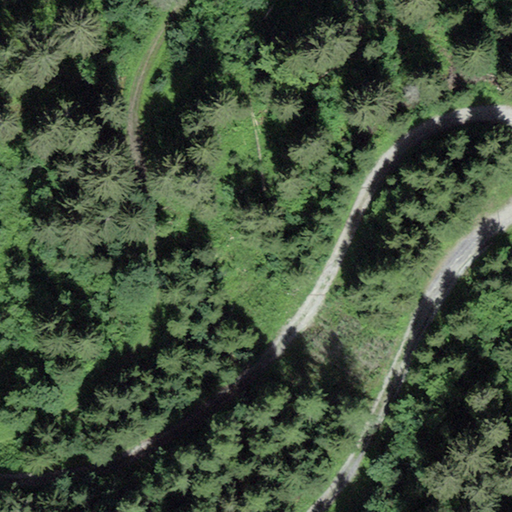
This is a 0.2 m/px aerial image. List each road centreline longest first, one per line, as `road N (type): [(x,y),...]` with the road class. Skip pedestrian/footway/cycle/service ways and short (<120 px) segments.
road 1 (track): [(0,478),(76,470),(146,447),(231,395),(314,291),(385,163),(410,134),(445,114),(511,110)]
road 2 (track): [(184,0),(145,68),(134,138),(151,234),(150,315),(101,376),(26,429),(0,436)]
road 3 (track): [(511,217),(446,280),(393,371),(363,444),(313,511)]
